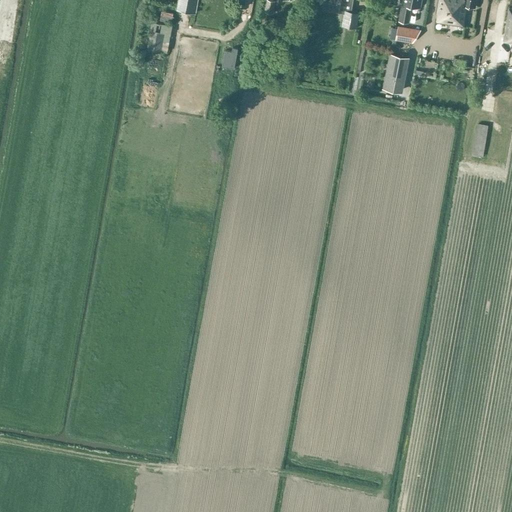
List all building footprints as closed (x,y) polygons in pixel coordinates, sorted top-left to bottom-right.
[(197,0),(177,0),(175,13),(194,16),(197,0)] [(266,0),(265,11),(273,12),(275,3),(278,4),(278,0),(266,0)] [(352,0),(330,0),(334,1),(334,0),(340,0),(339,12),(344,13),(342,25),(356,27),(359,12),(351,10),(352,0)] [(412,6),(420,8),(421,0),(402,0),(399,21),(409,23),(412,6)] [(437,22),(464,26),(467,6),(475,7),(476,0),(437,0),(436,12),(438,12),(437,22)] [(511,8),(509,8),(503,41),(504,41),(511,43),(511,8)] [(146,49),(161,51),(164,33),(171,34),(173,25),(152,21),(150,28),(146,49)] [(413,28),(398,25),(396,39),(410,42),(413,28)] [(225,50),(222,66),(234,68),(238,49),(233,48),(232,52),(225,50)] [(381,87),(397,91),(405,55),(389,52),(381,87)] [(474,163),(486,164),(489,132),(478,131),(474,163)]
